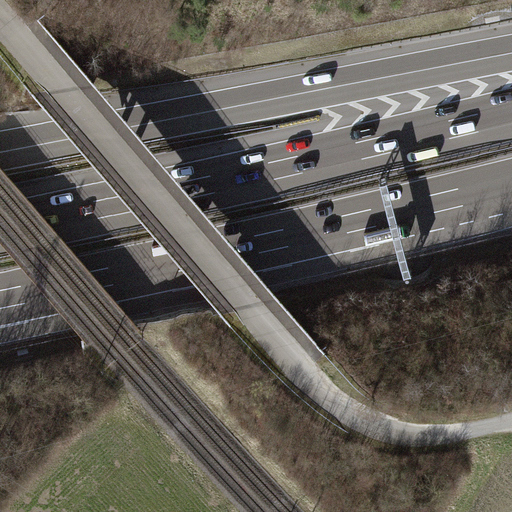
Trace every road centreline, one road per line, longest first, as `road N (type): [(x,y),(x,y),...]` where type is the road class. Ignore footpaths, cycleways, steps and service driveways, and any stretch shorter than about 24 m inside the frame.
road 1 (motorway): [(511,114),(0,230)]
road 2 (motorway): [(0,299),(511,185)]
road 3 (motorway): [(511,62),(415,71),(0,148)]
road 4 (residential): [(0,15),(249,306)]
road 5 (track): [(249,306),(320,388),(387,430),(424,436),(511,420)]
